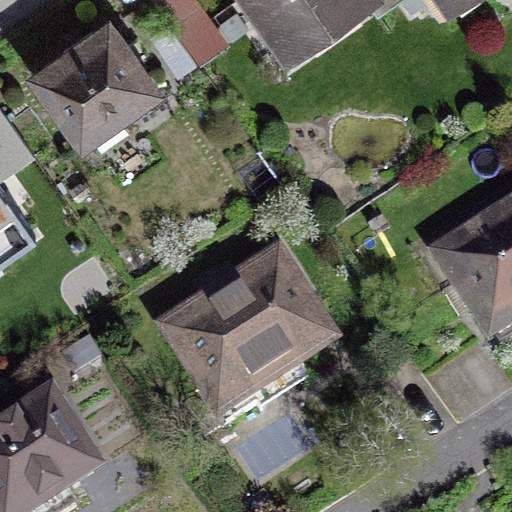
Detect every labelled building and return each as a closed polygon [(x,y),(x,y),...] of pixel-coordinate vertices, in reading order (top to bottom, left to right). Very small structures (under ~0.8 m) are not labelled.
[(387,0),(247,0),(292,65),(387,0)] [(471,0),(430,0),(443,19),(471,0)] [(123,6),(36,68),(90,144),(177,82),(123,6)] [(0,175),(0,214),(18,203),(0,175)] [(511,203),(442,250),(505,345),(511,340),(511,203)] [(293,246),(170,328),(233,422),(356,341),(293,246)] [(49,401),(0,431),(0,511),(27,511),(93,472),(49,401)] [(255,476),(306,452),(292,421),(241,444),(255,476)]
